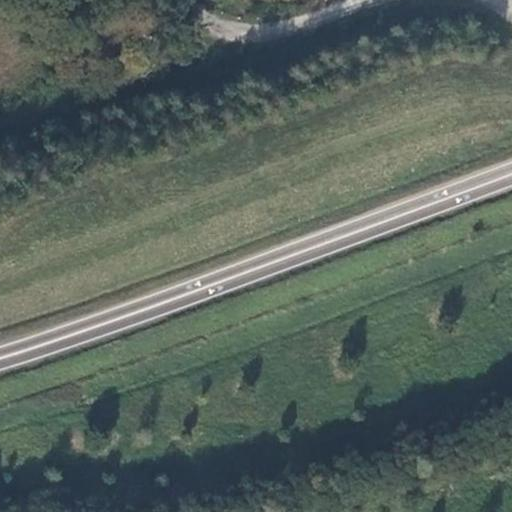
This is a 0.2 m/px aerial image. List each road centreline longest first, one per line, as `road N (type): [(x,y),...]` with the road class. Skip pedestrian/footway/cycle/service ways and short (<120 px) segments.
road 1 (unclassified): [(511,174),(0,357)]
road 2 (unclassified): [(314,0),(235,19),(176,0)]
